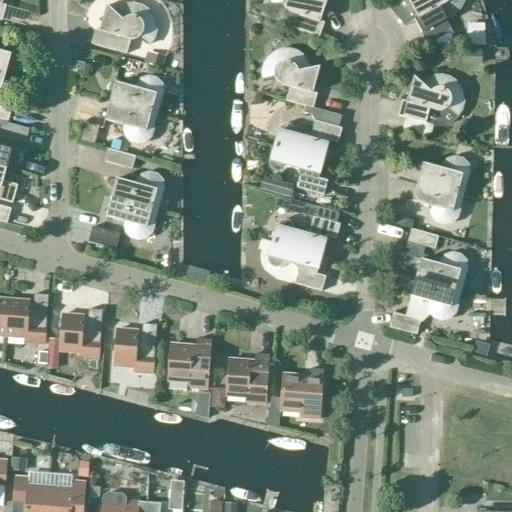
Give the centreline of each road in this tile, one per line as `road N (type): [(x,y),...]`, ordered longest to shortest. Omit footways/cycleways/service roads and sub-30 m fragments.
road 1 (residential): [(362,342),(57,258)]
road 2 (residential): [(362,342),(368,71)]
road 3 (residential): [(57,258),(56,0)]
road 4 (unclassified): [(349,511),(362,342)]
road 5 (residential): [(425,511),(430,364)]
